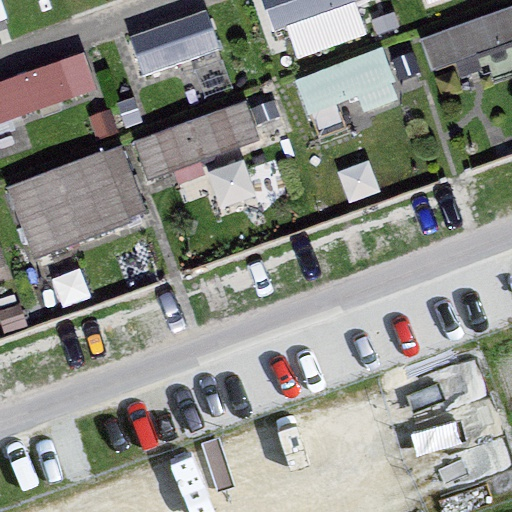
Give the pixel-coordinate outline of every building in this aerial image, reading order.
[(0,0),(0,12),(11,9),(8,0),(0,0)] [(268,0),(277,24),(342,0),(268,0)] [(511,0),(498,0),(423,32),(436,61),(511,28),(511,0)] [(212,1),(132,27),(145,67),(225,42),(212,1)] [(85,38),(0,72),(0,116),(101,77),(85,38)] [(389,41),(298,65),(310,111),(401,86),(389,41)] [(250,90),(139,128),(152,166),(263,128),(250,90)] [(31,245),(148,210),(126,137),(10,172),(31,245)] [(0,259),(9,256),(0,233),(0,259)]
